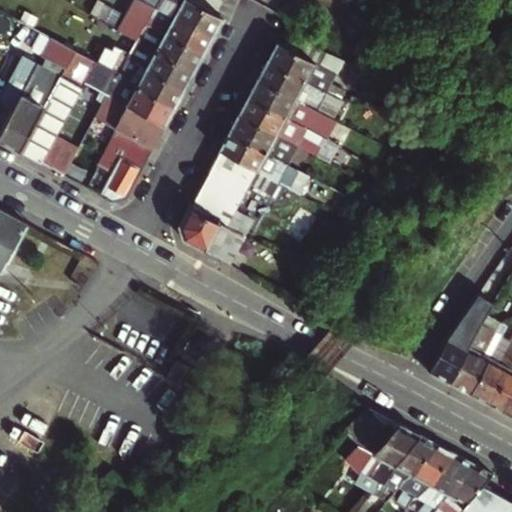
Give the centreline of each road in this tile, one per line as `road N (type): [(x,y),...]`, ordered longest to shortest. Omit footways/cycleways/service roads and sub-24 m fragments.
road 1 (tertiary): [(129,244),(398,388)]
road 2 (residential): [(129,244),(248,26)]
road 3 (residential): [(398,388),(511,227)]
road 4 (tertiary): [(0,175),(129,244)]
road 5 (tertiary): [(398,388),(511,448)]
